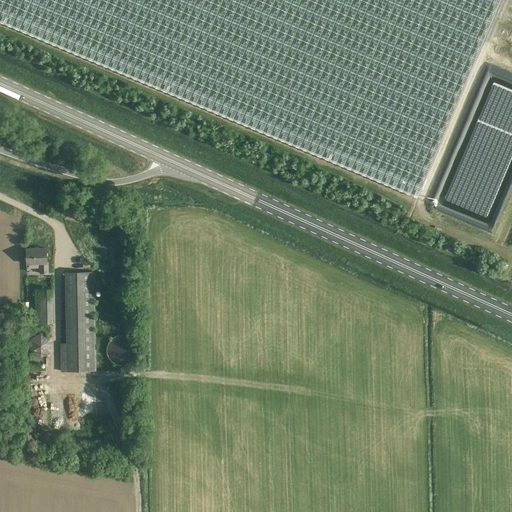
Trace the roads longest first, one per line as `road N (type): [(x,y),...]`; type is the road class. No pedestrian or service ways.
road 1 (primary): [(511,315),(168,160)]
road 2 (primary): [(168,160),(0,82)]
